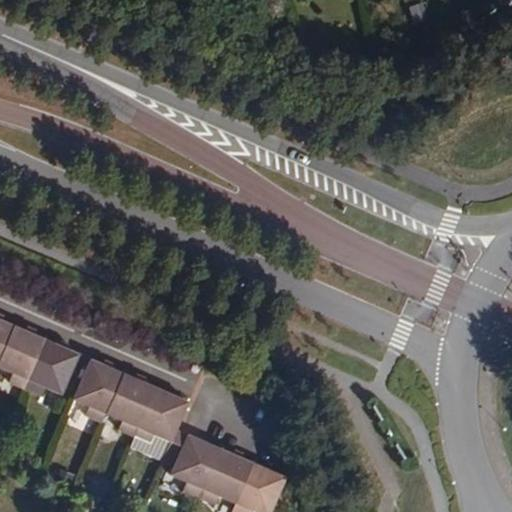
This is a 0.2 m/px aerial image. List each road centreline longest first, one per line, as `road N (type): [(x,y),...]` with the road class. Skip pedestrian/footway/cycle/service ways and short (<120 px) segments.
road 1 (primary): [(511,222),(447,224),(0,28)]
road 2 (primary): [(0,165),(398,337),(429,358),(452,408)]
road 3 (residential): [(213,413),(194,378),(0,293)]
road 4 (primary): [(511,244),(470,305),(455,355),(452,408)]
